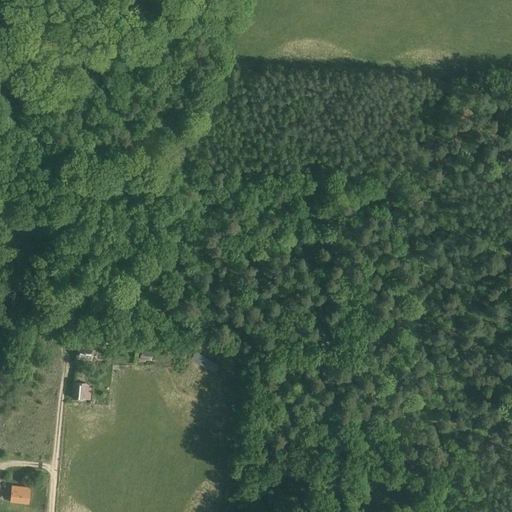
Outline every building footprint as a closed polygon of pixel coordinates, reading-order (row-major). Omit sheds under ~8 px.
[(110,336),(101,335),(101,344),(110,344),(110,336)] [(92,361),(93,346),(78,344),(76,359),(92,361)] [(152,361),(152,352),(141,351),(141,360),(152,361)] [(85,374),(87,368),(80,365),(78,371),(85,374)] [(72,398),(89,400),(91,386),(87,385),(87,383),(73,381),(72,398)] [(29,504),(30,488),(13,486),(11,502),(29,504)]
